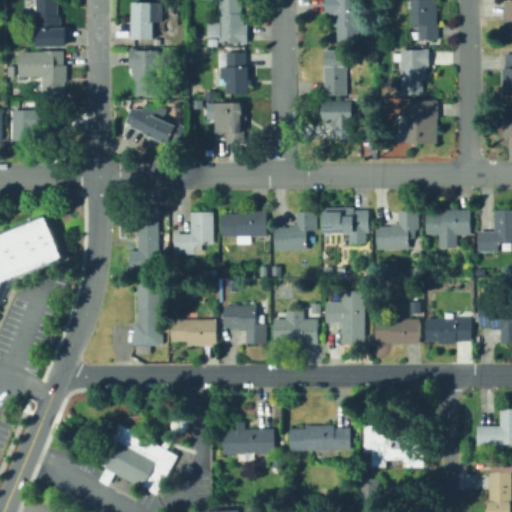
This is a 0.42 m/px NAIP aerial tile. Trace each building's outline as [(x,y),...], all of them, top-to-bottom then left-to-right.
[(67,47),(36,47),(35,0),(58,0),(58,15),(61,15),(61,27),(67,27),(67,47)] [(243,0),(244,12),(245,12),(246,24),(250,24),(250,43),(222,43),(221,0),(243,0)] [(360,0),(361,37),(336,37),(335,13),(327,13),(327,0),(360,0)] [(413,26),(412,0),(437,0),(438,39),(419,39),(419,25),(413,26)] [(511,0),(501,0),(502,31),(511,30),(511,0)] [(158,39),(136,40),(135,3),(157,2),(158,39)] [(207,23),(220,23),(220,37),(207,37),(207,23)] [(140,49),(140,51),(161,50),(163,97),(139,97),(138,80),(136,80),(136,69),(133,70),(132,49),(140,49)] [(347,49),(348,64),(349,64),(350,94),(327,95),(326,49),(347,49)] [(403,95),(402,51),(432,50),(433,66),(429,66),(430,94),(403,95)] [(68,96),(45,96),(45,51),(68,51),(68,96)] [(250,92),(225,93),(225,66),(228,66),(228,52),(249,51),(250,92)] [(511,94),(511,51),(502,52),(502,94),(511,94)] [(204,108),(191,108),(191,99),(204,99),(204,108)] [(354,99),(355,138),(336,138),(336,122),(325,123),(325,100),(354,99)] [(411,143),(410,100),(439,99),(440,142),(411,143)] [(246,101),(247,142),(228,142),(228,132),(218,132),(217,102),(246,101)] [(149,102),(171,111),(168,118),(190,128),(182,149),(126,125),(135,106),(145,110),(149,102)] [(42,141),(15,142),(14,111),(66,110),(67,132),(42,133),(42,141)] [(511,112),(501,113),(500,137),(511,137),(511,112)] [(165,267),(133,268),(132,248),(143,248),(142,206),(163,205),(165,267)] [(428,235),(428,212),(444,211),(444,208),(472,207),(472,233),(459,234),(459,246),(441,246),(441,234),(428,235)] [(325,209),(367,209),(367,244),(350,244),(350,232),(325,232),(325,209)] [(412,247),(379,248),(378,226),(393,225),(393,222),(400,222),(400,210),(420,209),(421,229),(417,229),(417,238),(412,238),(412,247)] [(269,234),(224,235),(223,213),(240,213),(240,210),(268,210),(269,234)] [(481,253),(481,231),(496,231),(496,211),(511,210),(511,243),(499,243),(499,253),(481,253)] [(204,253),(176,253),(176,232),(192,232),(192,211),(215,211),(216,243),(204,244),(204,253)] [(310,248),(280,249),(280,226),(291,226),(291,223),(298,223),(298,211),(318,211),(318,229),(310,230),(310,248)] [(0,280),(61,256),(44,214),(0,231),(0,280)] [(335,273),(326,274),(326,266),(335,266),(335,273)] [(283,275),(275,276),(275,267),(283,267),(283,275)] [(164,278),(165,332),(167,332),(168,343),(137,344),(137,321),(142,321),(141,279),(164,278)] [(366,289),(366,343),(345,343),(344,321),(328,321),(328,300),(344,300),(344,290),(366,289)] [(323,313),(313,313),(313,302),(323,302),(323,313)] [(495,329),(495,326),(482,327),(481,303),(511,302),(511,342),(504,343),(503,329),(495,329)] [(258,303),(258,323),(268,322),(268,342),(249,343),(248,330),(241,330),(241,327),(227,328),(226,304),(258,303)] [(307,310),(307,317),(320,317),(320,342),(275,342),(275,317),(288,317),(288,310),(307,310)] [(218,317),(219,343),(190,344),(189,341),(173,341),(172,319),(218,317)] [(422,343),(378,344),(377,318),(422,317),(422,343)] [(442,343),(442,340),(428,340),(428,317),(474,317),(474,340),(459,340),(459,342),(442,343)] [(511,443),(480,444),(479,425),(502,424),(501,409),(511,408),(511,443)] [(170,421),(170,425),(172,429),(177,431),(182,431),(187,428),(188,423),(187,419),(185,416),(181,414),(177,414),(173,415),(172,417),(170,421)] [(427,414),(427,466),(406,466),(406,460),(389,460),(389,466),(374,466),(374,452),(366,452),(366,425),(406,425),(406,414),(427,414)] [(247,421),(247,429),(275,428),(276,452),(226,453),(225,430),(235,429),(235,421),(247,421)] [(123,422),(166,445),(175,432),(179,435),(171,448),(182,454),(161,492),(147,485),(146,487),(119,471),(113,483),(104,479),(111,467),(109,466),(110,465),(102,460),(123,422)] [(336,424),(336,427),(352,427),(353,449),(293,450),(293,428),(309,428),(309,425),(336,424)] [(273,458),(283,459),(283,468),(273,468),(273,458)] [(511,511),(491,511),(491,472),(511,471),(511,511)] [(376,482),(376,501),(359,501),(359,482),(376,482)]
